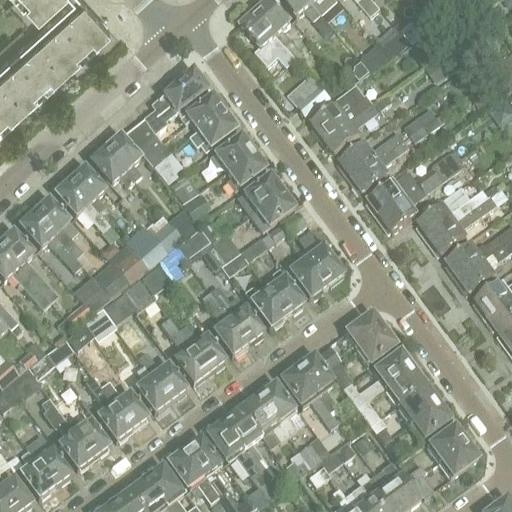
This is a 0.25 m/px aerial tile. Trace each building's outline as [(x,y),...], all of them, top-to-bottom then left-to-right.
[(76,0),(0,68),(0,131),(111,32),(82,0),(76,0)] [(19,0),(38,20),(60,0),(19,0)] [(334,34),(322,20),(303,0),(276,0),(297,23),(306,16),(328,40),(334,34)] [(303,0),(322,20),(336,8),(329,0),(303,0)] [(349,0),(358,9),(367,0),(349,0)] [(444,0),(454,11),(466,0),(444,0)] [(428,19),(436,28),(451,14),(443,5),(428,19)] [(304,59),(283,36),(291,28),(270,6),(268,8),(264,6),(257,13),(259,15),(255,19),(286,52),(289,56),(296,64),(297,65),(304,59)] [(296,64),(289,56),(286,52),(255,19),(251,23),(248,21),(242,27),(243,31),(241,32),(261,55),(257,59),(269,72),(279,63),(288,73),(296,64)] [(450,44),(457,51),(471,35),(462,29),(450,44)] [(377,45),(383,52),(392,63),(408,51),(392,31),(377,45)] [(474,31),(471,35),(457,51),(473,68),(492,46),(474,31)] [(435,35),(420,46),(433,64),(448,53),(435,35)] [(473,68),(490,85),(499,73),(511,56),(511,51),(505,46),(492,62),(498,68),(495,71),(484,61),(494,49),(492,46),(473,68)] [(455,52),(426,74),(437,89),(466,67),(455,52)] [(373,78),(382,71),(372,59),(367,58),(361,64),(373,78)] [(471,71),(463,77),(472,88),(480,82),(471,71)] [(510,83),(499,73),(490,85),(500,96),(510,83)] [(178,119),(182,123),(211,101),(202,89),(205,87),(197,78),(196,80),(195,79),(190,78),(189,79),(187,77),(177,85),(180,88),(177,90),(174,92),(173,94),(168,98),(166,100),(153,111),(157,116),(136,132),(147,146),(155,140),(167,130),(165,127),(175,120),(176,121),(178,119)] [(335,108),(337,111),(312,130),(314,132),(313,136),(318,143),(320,141),(323,146),(360,120),(373,110),(374,109),(367,101),(364,103),(356,92),(335,108)] [(471,102),(480,115),(493,105),(484,93),(471,102)] [(308,123),(332,105),(325,96),(301,114),(308,123)] [(388,99),(376,107),(381,115),(393,107),(388,99)] [(211,101),(182,123),(185,128),(188,125),(197,136),(189,142),(189,143),(224,118),(220,113),(223,111),(216,103),(214,104),(211,101)] [(378,117),(373,110),(360,120),(323,146),(328,152),(326,153),(330,160),(334,161),(335,163),(362,143),(355,134),(378,117)] [(405,134),(410,141),(414,138),(420,135),(434,125),(429,117),(405,134)] [(228,123),(224,118),(189,143),(197,153),(205,147),(207,150),(203,153),(206,157),(236,134),(234,132),(236,130),(230,122),(228,123)] [(415,149),(439,131),(434,125),(420,135),(414,138),(410,141),(415,149)] [(147,146),(136,132),(125,141),(152,171),(168,157),(163,150),(154,156),(147,146)] [(348,179),(351,184),(394,154),(393,153),(402,147),(397,140),(372,158),(366,150),(341,168),(341,171),(340,172),(346,180),(348,179)] [(110,150),(105,154),(134,187),(142,180),(133,171),(141,164),(120,141),(118,143),(116,141),(109,148),(110,150)] [(227,176),(253,157),(249,152),(251,150),(245,142),(243,144),(241,141),(211,163),(215,167),(218,165),(227,176)] [(394,154),(351,184),(356,190),(354,191),(360,199),(362,198),(364,200),(390,182),(383,173),(408,155),(402,147),(393,153),(394,154)] [(134,187),(105,154),(100,159),(98,157),(91,164),(93,166),(91,167),(112,190),(119,184),(128,193),(134,187)] [(257,163),(253,157),(227,176),(237,190),(233,193),(235,196),(266,174),(264,172),(266,170),(260,162),(257,163)] [(171,158),(154,172),(167,189),(177,182),(174,178),(182,172),(171,158)] [(432,171),(434,174),(417,186),(422,192),(380,223),(384,228),(382,230),(389,239),(391,237),(393,239),(418,220),(412,212),(444,188),(443,187),(461,173),(451,158),(432,171)] [(75,182),(70,186),(99,219),(106,213),(98,203),(105,196),(84,173),(80,173),(73,180),(75,182)] [(377,218),(380,223),(422,192),(417,186),(410,176),(394,188),(368,207),(370,209),(368,210),(375,219),(377,218)] [(247,205),(256,217),(282,197),(278,192),(280,190),(274,182),(272,183),(270,180),(240,203),(244,207),(247,205)] [(185,181),(171,192),(182,207),(196,196),(185,181)] [(99,219),(70,186),(65,191),(63,189),(55,196),(57,198),(55,200),(76,223),(84,215),(102,236),(109,230),(99,219)] [(262,232),(265,236),(295,214),(293,211),(295,210),(288,201),(287,203),(282,197),(256,217),(265,229),(262,232)] [(427,241),(430,246),(488,204),(483,197),(460,213),(450,220),(444,212),(419,229),(421,232),(419,234),(425,242),(427,241)] [(435,252),(433,253),(440,262),(441,261),(443,262),(467,244),(462,237),(498,211),(491,202),(488,204),(430,246),(435,252)] [(39,214),(35,218),(76,264),(82,258),(62,235),(70,228),(49,205),(46,207),(45,205),(37,212),(39,214)] [(184,214),(168,228),(183,245),(197,233),(184,214)] [(76,264),(35,218),(29,223),(27,221),(19,228),(21,230),(19,231),(40,255),(48,247),(69,270),(76,264)] [(278,232),(285,241),(288,245),(307,231),(297,218),(278,232)] [(196,229),(211,250),(222,242),(207,221),(196,229)] [(165,260),(183,245),(168,228),(163,222),(154,230),(151,227),(144,233),(151,242),(165,260)] [(268,253),(285,241),(278,232),(261,243),(268,253)] [(455,279),(459,285),(511,245),(511,234),(478,259),(472,251),(447,269),(449,271),(447,272),(453,281),(455,279)] [(200,235),(177,253),(188,268),(211,250),(200,235)] [(3,246),(0,248),(0,252),(50,309),(58,302),(48,290),(27,267),(34,260),(13,237),(11,239),(10,237),(2,244),(3,246)] [(298,260),(303,267),(307,264),(328,293),(330,291),(331,293),(341,286),(340,284),(341,283),(342,278),(341,277),(343,275),(336,265),(334,267),(321,249),(323,247),(317,239),(314,241),(311,237),(298,246),(305,255),(298,260)] [(222,263),(226,269),(240,259),(225,239),(222,242),(211,250),(215,255),(222,263)] [(151,242),(133,257),(149,274),(165,260),(151,242)] [(248,267),(268,253),(261,243),(241,257),(248,267)] [(511,245),(459,285),(463,290),(461,291),(468,300),(470,299),(471,301),(496,283),(489,274),(511,257),(511,245)] [(13,280),(21,289),(43,315),(50,309),(0,252),(0,282),(4,287),(13,280)] [(118,277),(128,289),(130,290),(149,274),(133,257),(132,256),(114,272),(118,277)] [(241,257),(240,259),(226,269),(221,272),(229,282),(249,268),(248,267),(241,257)] [(322,297),(328,293),(307,264),(303,267),(294,274),(291,271),(287,274),(311,305),(313,304),(314,305),(323,299),(322,297)] [(157,273),(140,286),(153,301),(169,289),(157,273)] [(278,289),(269,295),(288,321),(293,318),(294,320),(303,313),(302,312),(304,310),(279,276),(272,282),(278,289)] [(98,287),(102,293),(110,304),(128,289),(118,277),(109,285),(105,281),(98,287)] [(139,285),(121,298),(137,319),(154,306),(139,285)] [(511,289),(508,292),(504,287),(476,308),(477,310),(477,312),(481,319),(484,320),(500,309),(503,313),(511,306),(511,289)] [(102,293),(83,309),(91,319),(92,320),(111,304),(110,304),(102,293)] [(210,298),(249,350),(254,346),(256,348),(263,342),(262,341),(264,339),(237,303),(229,309),(217,293),(210,298)] [(282,326),(288,321),(269,295),(259,302),(252,293),(244,299),(248,304),(271,335),(274,333),(275,334),(283,328),(282,326)] [(249,350),(210,298),(202,304),(222,331),(213,337),(232,363),(235,361),(236,363),(244,357),(243,355),(249,350)] [(497,335),(500,340),(511,330),(511,325),(511,324),(511,306),(503,313),(500,309),(484,320),(489,325),(488,328),(493,334),(497,335)] [(74,334),(91,319),(83,309),(66,324),(73,333),(74,334)] [(0,325),(8,334),(10,336),(17,330),(0,310),(0,325)] [(92,341),(112,326),(102,313),(83,328),(85,330),(92,341)] [(385,335),(376,323),(370,321),(344,340),(356,357),(385,335)] [(73,333),(66,324),(57,331),(65,340),(73,333)] [(210,378),(179,336),(178,337),(169,324),(161,330),(170,343),(183,360),(174,366),(193,391),(196,389),(197,391),(205,385),(204,383),(210,378)] [(508,351),(511,356),(511,324),(511,325),(511,330),(500,340),(502,342),(500,344),(506,352),(508,351)] [(94,342),(92,341),(85,330),(67,344),(77,356),(94,342)] [(223,369),(225,367),(206,342),(198,348),(186,332),(179,336),(210,378),(216,374),(217,376),(225,371),(223,369)] [(396,351),(385,335),(356,357),(367,372),(396,351)] [(35,346),(27,353),(37,365),(45,358),(35,346)] [(340,367),(341,367),(330,352),(318,360),(329,375),(340,367)] [(29,357),(18,365),(25,375),(36,366),(29,357)] [(358,413),(367,407),(384,394),(413,373),(401,357),(373,378),(379,387),(359,401),(351,390),(344,394),(358,413)] [(46,359),(28,374),(37,385),(55,371),(46,359)] [(331,417),(337,412),(327,397),(335,391),(315,363),(299,374),(320,403),(331,417)] [(5,366),(0,369),(0,394),(1,396),(18,381),(5,366)] [(145,371),(172,407),(177,403),(178,405),(186,399),(185,397),(186,396),(168,371),(159,377),(152,367),(145,371)] [(329,375),(328,375),(343,395),(344,394),(351,390),(354,387),(340,367),(329,375)] [(165,412),(172,407),(145,371),(136,378),(144,389),(136,394),(155,419),(157,418),(158,419),(166,414),(165,412)] [(384,394),(397,412),(426,391),(413,373),(384,394)] [(339,428),(331,417),(320,403),(299,374),(283,386),(304,415),(312,408),(331,434),(339,428)] [(127,440),(132,436),(100,394),(93,384),(85,390),(105,417),(97,423),(116,448),(118,446),(120,448),(128,442),(127,440)] [(100,394),(132,436),(138,432),(139,434),(147,427),(146,426),(148,424),(130,399),(121,405),(109,388),(100,394)] [(276,391),(260,402),(288,441),(296,436),(288,425),(296,419),(276,391)] [(426,391),(397,412),(410,430),(439,409),(426,391)] [(9,393),(0,399),(0,416),(2,419),(19,406),(9,393)] [(88,468),(94,464),(67,429),(43,395),(35,401),(67,445),(59,451),(77,476),(80,474),(81,476),(89,470),(88,468)] [(260,402),(243,415),(241,416),(260,442),(262,441),(263,443),(272,437),(280,447),(288,441),(260,402)] [(371,431),(379,424),(367,407),(358,413),(371,431)] [(451,426),(439,409),(410,430),(422,447),(451,426)] [(241,416),(224,428),(276,499),(293,487),(288,481),(278,485),(253,451),(261,445),(259,443),(260,442),(241,416)] [(67,429),(94,464),(99,460),(100,462),(108,456),(107,454),(109,452),(91,428),(82,434),(74,424),(67,429)] [(276,499),(224,428),(208,440),(229,469),(236,464),(268,508),(277,501),(276,499)] [(383,449),(390,443),(391,443),(382,431),(374,437),(383,449)] [(435,465),(438,469),(466,448),(455,432),(426,453),(435,465)] [(70,481),(52,456),(45,446),(41,441),(25,452),(29,456),(56,492),(60,489),(62,491),(70,485),(68,483),(70,481)] [(202,445),(186,457),(220,503),(229,496),(215,479),(222,473),(202,445)] [(336,457),(344,467),(355,460),(347,448),(336,457)] [(466,448),(438,469),(450,485),(478,465),(466,448)] [(321,470),(330,461),(324,453),(317,458),(310,449),(299,458),(304,465),(311,474),(312,476),(321,470)] [(49,497),(56,492),(29,456),(21,462),(28,473),(20,479),(38,505),(41,503),(42,505),(51,499),(49,497)] [(220,503),(186,457),(169,469),(190,497),(198,492),(211,510),(220,503)] [(328,479),(344,467),(336,457),(330,461),(321,470),(323,472),(328,479)] [(295,486),(311,474),(304,465),(302,467),(300,463),(286,472),(295,486)] [(377,479),(400,511),(414,511),(421,507),(401,480),(400,481),(391,469),(377,479)] [(414,488),(423,481),(426,479),(425,477),(420,471),(414,475),(408,480),(410,482),(414,488)] [(328,479),(323,472),(308,483),(316,493),(330,483),(328,479)] [(179,511),(176,508),(184,502),(163,474),(147,485),(166,511),(179,511)] [(377,511),(400,511),(377,479),(362,491),(377,511)] [(6,490),(0,481),(0,498),(10,511),(30,511),(32,509),(14,484),(6,490)] [(423,481),(414,488),(413,488),(425,504),(435,497),(423,481)] [(166,511),(147,485),(131,497),(129,498),(138,511),(166,511)] [(352,511),(377,511),(362,491),(346,502),(352,511)] [(352,511),(346,502),(340,494),(332,500),(341,511),(339,511),(352,511)] [(10,511),(0,498),(0,511),(10,511)] [(127,499),(111,511),(138,511),(129,498),(127,499)]
